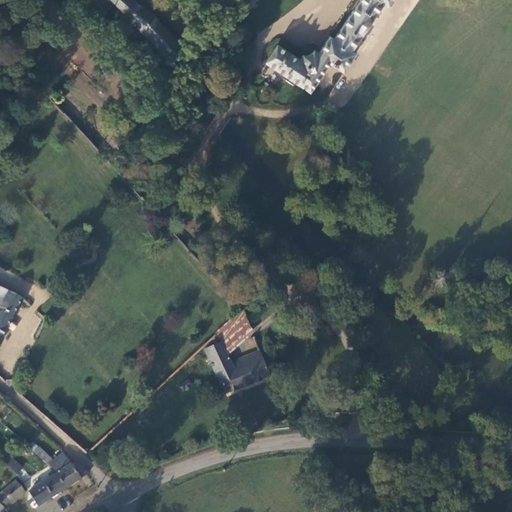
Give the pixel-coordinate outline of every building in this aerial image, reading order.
[(114,0),(147,34),(157,21),(160,18),(143,0),(114,0)] [(286,44),(274,62),(317,91),(332,69),(337,73),(341,71),(344,67),(350,70),(362,52),(357,50),(389,2),(393,5),(396,0),(365,0),(340,37),(334,34),(324,50),(320,48),(307,57),(286,44)] [(186,51),(157,21),(147,34),(177,64),(186,51)] [(0,345),(28,298),(0,284),(0,298),(6,301),(0,310),(0,345)] [(251,333),(242,315),(219,336),(228,354),(251,333)] [(228,354),(219,336),(212,343),(215,349),(207,354),(227,396),(270,378),(259,353),(233,364),(228,354)] [(50,462),(55,472),(66,489),(88,475),(77,465),(74,468),(67,457),(64,454),(50,462)] [(15,473),(22,467),(12,457),(6,464),(15,473)] [(22,468),(16,475),(24,482),(30,476),(22,468)] [(38,507),(66,489),(55,472),(50,474),(50,478),(29,493),(38,507)] [(0,511),(2,511),(26,493),(16,480),(0,493),(0,511)]
